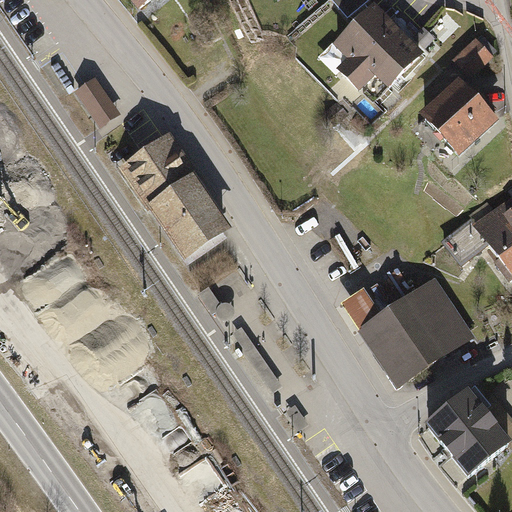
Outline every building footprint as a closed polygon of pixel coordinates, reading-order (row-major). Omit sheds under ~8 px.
[(120,0),(134,18),(157,0),(120,0)] [(370,3),(367,0),(332,0),(324,6),(341,27),(370,3)] [(376,104),(417,62),(364,12),(323,55),(376,104)] [(430,44),(420,34),(410,44),(420,54),(430,44)] [(470,45),(448,68),(467,86),(490,63),(487,61),(494,54),(480,40),(473,47),(470,45)] [(96,79),(75,93),(100,130),(121,116),(96,79)] [(406,128),(446,170),(491,128),(485,123),(492,117),(467,92),(461,98),(450,86),(406,128)] [(194,254),(224,233),(164,145),(128,169),(188,258),(194,254)] [(482,252),(510,289),(511,287),(511,208),(475,236),(468,225),(437,247),(455,271),(470,261),(482,252)] [(338,309),(395,395),(474,342),(434,282),(377,320),(360,294),(338,309)] [(209,288),(199,296),(214,317),(224,310),(209,288)] [(216,315),(218,318),(220,321),(223,322),(226,322),(230,321),(232,319),(233,315),(233,312),(232,309),(230,307),(227,305),(223,305),(220,307),(218,309),(217,312),(216,315)] [(233,335),(273,394),(283,388),(242,328),(233,335)] [(427,435),(468,487),(510,454),(470,402),(427,435)] [(287,413),(300,432),(308,426),(295,407),(287,413)]
